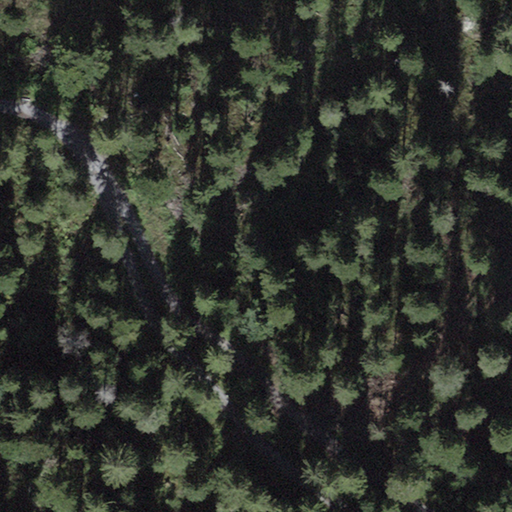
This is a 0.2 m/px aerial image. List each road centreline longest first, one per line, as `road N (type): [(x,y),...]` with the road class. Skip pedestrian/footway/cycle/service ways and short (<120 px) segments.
road 1 (track): [(0,112),(15,109),(89,152),(138,239),(181,352),(214,351),(290,399),(419,511)]
road 2 (track): [(181,352),(328,511)]
